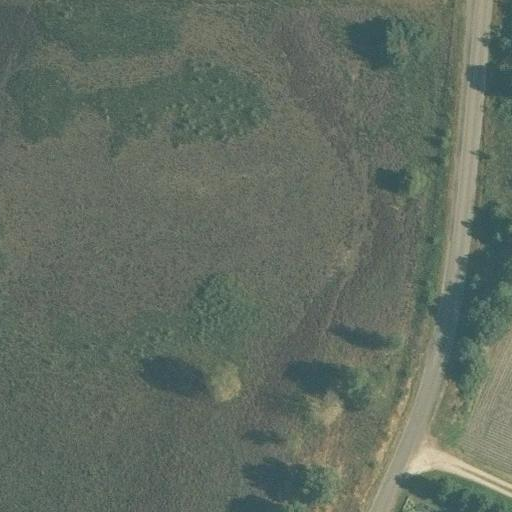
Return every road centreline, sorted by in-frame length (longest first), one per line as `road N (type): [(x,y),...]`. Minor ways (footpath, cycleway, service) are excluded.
road 1 (unclassified): [(380,511),(422,420),(459,281),(482,0)]
road 2 (track): [(356,0),(482,4)]
